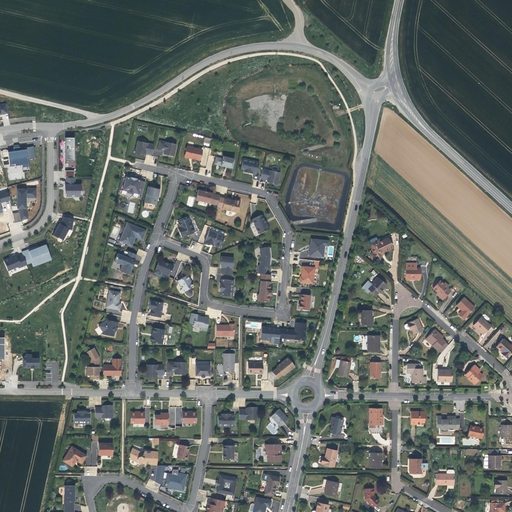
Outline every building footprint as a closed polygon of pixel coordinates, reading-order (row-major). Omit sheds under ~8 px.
[(74,137),(65,137),(65,161),(74,161),(74,137)] [(152,154),(154,145),(137,141),(135,153),(138,154),(138,153),(142,154),(145,154),(145,153),(152,154)] [(164,152),(163,154),(166,155),(167,153),(169,153),(171,155),(174,155),(176,144),(159,141),(157,150),(164,152)] [(192,159),(200,161),(202,150),(187,146),(184,157),(189,158),(192,158),(192,159)] [(7,150),(1,151),(3,160),(9,159),(10,166),(21,165),(22,167),(28,166),(27,159),(35,158),(33,147),(25,148),(26,149),(19,150),(19,147),(18,147),(14,147),(13,147),(14,151),(8,152),(7,150)] [(232,168),(234,159),(223,156),(222,159),(216,157),(214,164),(232,168)] [(252,173),(256,174),(259,162),(243,159),(241,169),(245,170),(249,171),(249,172),(250,173),(252,173)] [(267,181),(270,182),(274,183),(274,184),(277,185),(280,173),(262,169),(260,178),(267,180),(267,181)] [(74,177),(66,177),(66,185),(65,185),(65,190),(66,190),(66,196),(79,196),(79,190),(81,190),(81,185),(74,185),(74,177)] [(125,177),(122,190),(127,192),(128,193),(132,194),(133,193),(142,195),(145,182),(141,181),(141,180),(136,179),(136,180),(133,179),(125,177)] [(159,189),(148,187),(144,203),(155,205),(157,199),(156,198),(156,197),(157,197),(159,189)] [(35,188),(25,188),(25,190),(17,190),(17,208),(18,208),(19,212),(12,213),(14,222),(22,221),(21,219),(28,218),(26,208),(26,198),(35,197),(35,188)] [(204,191),(198,190),(195,200),(217,205),(219,197),(220,196),(212,194),(212,193),(207,192),(207,193),(204,192),(204,191)] [(0,212),(3,212),(1,203),(10,200),(8,192),(0,193),(0,212)] [(228,199),(219,197),(217,205),(217,208),(237,213),(240,200),(234,199),(234,201),(228,199)] [(268,227),(267,225),(266,224),(264,221),(262,215),(252,220),(258,234),(268,229),(267,228),(268,227)] [(73,219),(63,216),(61,224),(59,223),(53,235),(62,240),(68,229),(71,229),(73,219)] [(178,222),(179,227),(182,232),(179,233),(181,238),(194,232),(188,218),(178,222)] [(146,230),(127,222),(119,241),(132,246),(135,237),(142,240),(146,230)] [(220,246),(224,237),(209,231),(205,242),(210,244),(210,242),(214,244),(220,246)] [(392,248),(388,238),(378,242),(378,243),(370,246),(373,253),(372,254),(371,255),(371,256),(371,257),(372,259),(373,259),(374,259),(375,259),(382,256),(381,255),(380,253),(383,252),(392,248)] [(328,246),(328,240),(311,239),(310,245),(311,245),(311,249),(310,249),(310,250),(309,256),(323,257),(324,246),(328,246)] [(31,248),(21,252),(22,254),(26,262),(35,259),(36,263),(51,258),(46,244),(38,247),(31,250),(31,248)] [(269,266),(270,256),(269,247),(259,248),(260,256),(259,265),(258,265),(257,273),(261,274),(266,274),(267,266),(269,266)] [(134,261),(136,255),(129,252),(126,257),(117,254),(114,261),(122,265),(120,271),(129,275),(131,268),(132,269),(135,261),(134,261)] [(18,268),(27,264),(26,262),(22,254),(17,257),(17,256),(12,257),(8,259),(7,258),(5,259),(5,261),(3,261),(7,271),(16,267),(18,268)] [(222,260),(221,264),(221,267),(223,267),(222,274),(231,275),(233,258),(221,256),(221,260),(222,260)] [(35,259),(26,262),(27,264),(31,262),(33,266),(51,259),(51,258),(36,263),(35,259)] [(164,262),(159,260),(154,272),(159,274),(160,272),(168,275),(169,271),(171,270),(173,265),(168,263),(168,265),(164,263),(164,262)] [(302,277),(301,277),(300,277),(299,282),(313,284),(314,268),(303,266),(302,277)] [(420,269),(416,268),(406,269),(405,279),(411,279),(420,279),(420,269)] [(266,274),(261,274),(259,294),(257,295),(257,298),(258,300),(258,301),(268,302),(269,295),(271,296),(272,290),(270,290),(270,282),(271,275),(266,274)] [(192,291),(190,288),(193,286),(190,282),(189,280),(189,279),(187,275),(178,281),(184,292),(185,291),(187,295),(189,296),(192,295),(192,291)] [(372,284),(368,281),(361,287),(367,293),(370,290),(375,295),(379,291),(382,288),(383,289),(386,285),(378,278),(372,284)] [(233,280),(221,279),(221,283),(220,283),(220,285),(221,286),(222,287),(222,291),(221,295),(232,297),(233,280)] [(439,296),(442,300),(450,290),(447,287),(448,286),(444,282),(443,284),(439,280),(433,288),(437,292),(440,295),(439,296)] [(109,290),(105,308),(120,311),(121,303),(119,303),(118,302),(118,300),(119,300),(121,292),(109,290)] [(299,303),(298,309),(309,310),(310,295),(301,294),(300,303),(299,303)] [(463,297),(456,305),(462,310),(463,312),(459,316),(463,319),(474,307),(463,297)] [(152,309),(151,316),(160,317),(163,303),(150,300),(149,306),(152,307),(152,309)] [(362,311),(362,325),(373,325),(373,319),(371,319),(371,311),(362,311)] [(193,326),(201,327),(201,330),(206,331),(209,318),(197,316),(197,314),(191,313),(189,323),(194,324),(193,326)] [(490,326),(481,317),(473,326),(483,334),(490,326)] [(418,318),(407,323),(407,324),(405,325),(404,326),(405,329),(407,329),(409,328),(409,329),(411,328),(412,330),(413,334),(423,330),(418,318)] [(116,322),(105,320),(105,321),(99,326),(103,332),(103,334),(113,336),(114,332),(114,329),(113,329),(114,327),(115,327),(116,322)] [(295,331),(280,329),(279,337),(291,338),(291,339),(304,340),(306,324),(296,323),(295,331)] [(229,325),(216,325),(216,336),(234,336),(234,324),(229,324),(229,325)] [(261,326),(260,339),(270,340),(270,343),(278,344),(279,337),(280,329),(271,328),(271,327),(261,326)] [(162,344),(164,331),(159,330),(159,329),(153,328),(152,333),(153,333),(152,337),(151,342),(162,344)] [(438,350),(445,342),(441,339),(438,336),(439,334),(434,330),(425,339),(438,350)] [(379,352),(379,335),(367,335),(367,351),(379,352)] [(511,351),(511,347),(503,339),(496,346),(503,352),(501,354),(506,358),(511,351)] [(438,350),(440,353),(448,345),(445,342),(438,350)] [(92,379),(98,379),(99,371),(97,371),(98,367),(99,367),(99,357),(94,348),(86,352),(86,353),(90,361),(90,366),(87,366),(87,375),(92,376),(92,379)] [(223,353),(223,372),(234,372),(234,353),(223,353)] [(38,368),(38,358),(31,358),(31,354),(25,354),(25,358),(22,358),(22,366),(33,366),(33,368),(38,368)] [(295,366),(288,357),(277,366),(277,367),(272,372),(278,379),(283,374),(284,375),(295,366)] [(103,365),(103,375),(120,375),(121,359),(113,359),(112,365),(103,365)] [(347,377),(351,362),(336,359),(335,367),(338,368),(337,375),(347,377)] [(174,374),(177,374),(177,372),(180,372),(182,374),(185,374),(185,362),(168,362),(168,372),(174,372),(174,374)] [(247,373),(262,373),(263,363),(248,362),(247,373)] [(380,362),(370,362),(370,378),(380,378),(380,362)] [(422,368),(416,368),(415,366),(414,364),(407,364),(407,373),(411,373),(411,377),(413,377),(413,383),(426,383),(426,377),(422,377),(422,368)] [(149,376),(153,376),(156,376),(156,375),(164,375),(164,365),(146,365),(146,377),(149,377),(149,376)] [(204,376),(205,376),(209,376),(210,365),(197,365),(197,370),(195,370),(195,376),(200,376),(201,377),(203,378),(204,377),(204,376)] [(474,365),(465,374),(468,377),(467,378),(475,384),(482,376),(478,372),(475,369),(477,368),(474,365)] [(443,370),(443,369),(438,369),(437,381),(451,382),(451,371),(442,371),(443,370)] [(102,408),(95,408),(95,417),(112,418),(112,405),(109,405),(109,406),(105,406),(102,406),(102,408)] [(181,424),(182,407),(169,407),(169,425),(175,425),(176,424),(181,424)] [(246,410),(239,410),(239,419),(256,420),(256,407),(253,407),(253,408),(249,408),(246,408),(246,410)] [(383,425),(383,419),(381,419),(381,415),(382,408),(369,408),(369,427),(375,428),(375,425),(383,425)] [(288,419),(278,409),(271,416),(280,426),(288,419)] [(73,424),(90,424),(90,412),(86,411),(83,411),(82,412),(82,413),(80,413),(74,413),(73,424)] [(191,412),(182,412),(182,423),(196,423),(196,412),(191,411),(191,412)] [(424,422),(424,412),(410,411),(410,424),(416,424),(416,422),(424,422)] [(131,423),(143,423),(143,419),(144,419),(144,413),(136,413),(136,412),(131,412),(131,423)] [(168,427),(168,413),(163,413),(163,415),(154,415),(154,424),(160,424),(159,429),(164,429),(168,427)] [(226,416),(221,416),(218,416),(217,426),(234,426),(234,414),(230,414),(227,414),(226,415),(226,416)] [(441,428),(440,432),(447,432),(447,428),(455,428),(455,419),(452,419),(452,416),(447,416),(447,420),(447,421),(441,421),(441,419),(441,416),(436,416),(436,427),(441,428)] [(343,420),(332,417),(330,423),(332,423),(330,432),(340,434),(343,420)] [(483,428),(470,425),(468,435),(481,438),(483,428)] [(511,437),(511,425),(501,425),(501,437),(511,437)] [(112,443),(98,443),(98,455),(104,455),(104,454),(106,454),(106,455),(112,455),(112,443)] [(267,461),(281,462),(281,455),(277,455),(277,451),(280,451),(280,444),(274,444),(273,447),(268,444),(265,444),(265,450),(266,450),(266,455),(267,455),(267,461)] [(177,458),(187,460),(188,455),(188,454),(188,451),(189,447),(180,445),(177,458)] [(234,459),(234,445),(223,445),(223,450),(224,450),(224,453),(223,453),(223,459),(234,459)] [(82,460),(85,455),(71,446),(63,461),(72,467),(75,462),(78,462),(82,464),(84,460),(82,460)] [(141,453),(141,452),(132,447),(130,453),(130,459),(136,462),(137,461),(138,462),(140,463),(142,463),(143,463),(149,464),(157,465),(158,452),(151,451),(150,451),(144,451),(143,454),(141,453)] [(325,457),(324,457),(322,464),(333,466),(337,451),(327,448),(325,457)] [(381,453),(370,453),(370,468),(381,468),(381,453)] [(488,458),(485,458),(484,459),(484,467),(485,468),(488,468),(500,468),(500,463),(498,463),(498,455),(488,455),(488,458)] [(421,459),(410,459),(409,464),(410,464),(410,467),(409,467),(409,473),(421,473),(421,469),(426,469),(427,468),(427,464),(426,464),(421,464),(421,459)] [(163,479),(164,471),(156,470),(155,478),(163,479)] [(178,474),(167,472),(165,484),(178,486),(178,488),(183,489),(187,473),(178,471),(178,474)] [(454,484),(454,474),(435,474),(435,484),(447,485),(447,484),(454,484)] [(219,481),(218,486),(216,492),(231,494),(234,492),(237,478),(220,475),(219,481)] [(264,495),(273,497),(275,488),(274,487),(275,485),(276,485),(278,485),(280,477),(275,476),(274,477),(273,477),(272,478),(268,478),(264,495)] [(324,494),(335,496),(337,491),(340,491),(342,483),(327,480),(324,494)] [(494,480),(494,485),(496,485),(496,488),(496,493),(506,493),(506,480),(494,480)] [(63,511),(73,511),(74,501),(75,485),(64,485),(64,500),(63,511)] [(373,488),(364,489),(365,499),(372,507),(379,501),(374,495),(373,488)] [(231,494),(216,492),(216,493),(227,495),(225,501),(232,502),(234,492),(231,494)] [(270,507),(271,500),(256,497),(254,504),(252,504),(250,504),(249,511),(264,511),(266,508),(264,508),(265,506),(266,506),(270,507)] [(224,507),(225,501),(212,498),(210,504),(208,503),(206,509),(207,509),(207,511),(206,510),(205,511),(219,511),(220,506),(224,507)] [(317,503),(316,511),(315,511),(326,511),(328,505),(317,503)] [(505,503),(490,503),(490,511),(499,511),(504,511),(505,503)]
